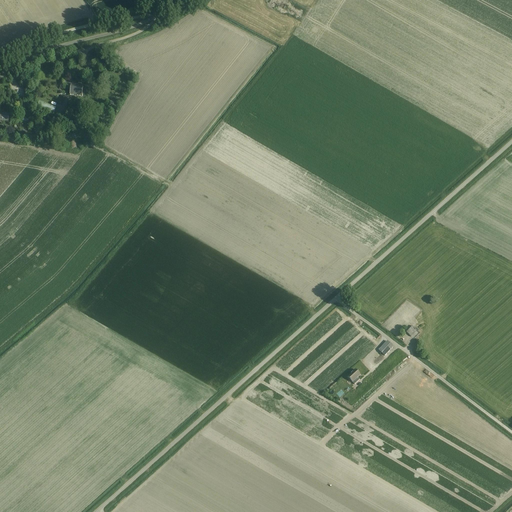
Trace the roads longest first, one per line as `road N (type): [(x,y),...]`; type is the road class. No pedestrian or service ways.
road 1 (unclassified): [(95,511),(335,298)]
road 2 (unclassified): [(335,298),(511,142)]
road 3 (unclassified): [(511,433),(335,298)]
road 4 (unclassified): [(30,57),(93,49),(143,30),(156,16)]
road 5 (unclassified): [(30,57),(156,16)]
